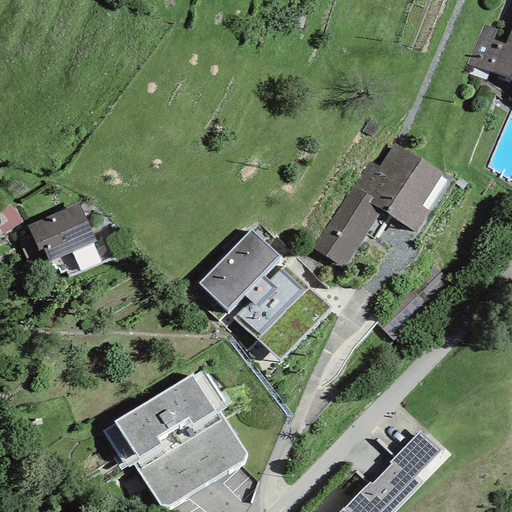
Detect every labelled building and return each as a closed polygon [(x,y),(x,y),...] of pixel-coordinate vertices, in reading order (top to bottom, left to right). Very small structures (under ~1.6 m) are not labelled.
[(511,25),(505,44),(493,39),(497,31),(483,25),(467,64),(511,82),(511,79),(511,25)] [(451,179),(394,143),(379,167),(369,161),(313,249),(344,269),(381,211),(416,233),(451,179)] [(79,203),(27,226),(38,250),(43,248),(49,262),(95,242),(79,203)] [(0,229),(7,241),(26,229),(15,211),(0,220),(0,229)] [(279,256),(250,229),(198,284),(228,312),(243,295),(250,301),(234,318),(279,361),(330,308),(284,264),(268,280),(262,274),(279,256)] [(115,424),(102,432),(122,462),(129,457),(164,511),(249,456),(218,409),(225,404),(204,371),(194,377),(191,372),(114,422),(115,424)] [(441,451),(419,430),(389,463),(391,464),(371,485),(368,482),(339,511),(392,511),(422,482),(416,477),(441,451)]
